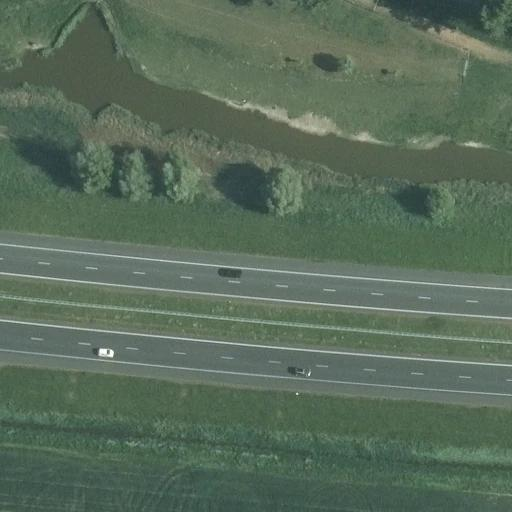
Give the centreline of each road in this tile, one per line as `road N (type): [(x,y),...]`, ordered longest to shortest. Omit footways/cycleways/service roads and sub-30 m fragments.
road 1 (motorway): [(511,302),(0,250)]
road 2 (motorway): [(0,338),(511,388)]
